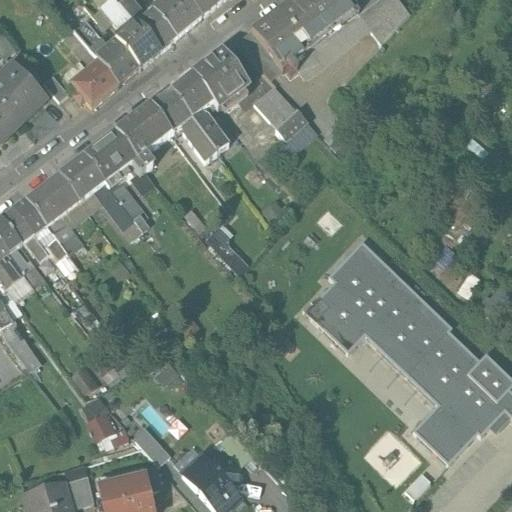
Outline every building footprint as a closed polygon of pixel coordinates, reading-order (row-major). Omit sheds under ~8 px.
[(108,0),(91,0),(120,34),(126,37),(118,44),(115,46),(138,74),(157,58),(108,0)] [(152,16),(143,23),(141,16),(126,0),(108,0),(157,58),(175,44),(152,16)] [(160,0),(163,4),(150,14),(152,16),(175,44),(200,24),(180,0),(160,0)] [(226,2),(224,0),(180,0),(200,24),(226,2)] [(342,0),(298,0),(235,48),(269,85),(283,75),(279,70),(353,15),(342,0)] [(342,0),(353,15),(357,20),(360,17),(383,0),(342,0)] [(394,0),(383,0),(360,17),(373,34),(370,36),(380,49),(409,18),(394,0)] [(88,26),(80,16),(73,22),(66,13),(59,19),(72,34),(91,57),(103,47),(86,27),(88,26)] [(357,20),(292,68),(303,84),(370,36),(373,34),(360,17),(357,20)] [(91,57),(72,34),(63,41),(90,72),(98,65),(91,57)] [(14,53),(0,36),(0,60),(2,63),(14,53)] [(138,74),(115,46),(107,53),(103,47),(91,57),(98,65),(119,90),(138,74)] [(222,57),(191,81),(212,109),(217,116),(248,93),(222,57)] [(90,72),(71,89),(85,106),(90,113),(119,90),(98,65),(90,72)] [(291,68),(284,74),(289,81),(296,75),(291,68)] [(12,70),(0,81),(0,80),(0,109),(19,129),(45,105),(12,70)] [(68,97),(53,79),(43,87),(58,105),(68,97)] [(191,81),(170,96),(202,140),(214,131),(207,121),(200,119),(212,109),(191,81)] [(311,133),(273,90),(253,107),(277,134),(275,135),(290,153),(311,133)] [(85,106),(77,96),(72,99),(80,109),(85,106)] [(202,140),(170,96),(149,112),(169,140),(170,139),(171,140),(182,132),(183,139),(190,148),(193,146),(202,140)] [(0,147),(19,129),(0,109),(0,147)] [(149,112),(115,137),(137,165),(169,140),(149,112)] [(214,131),(202,140),(213,155),(225,146),(214,131)] [(115,137),(83,161),(104,189),(119,178),(121,181),(130,175),(134,181),(144,173),(142,172),(137,165),(115,137)] [(213,155),(202,140),(193,146),(205,161),(213,155)] [(175,146),(142,172),(144,173),(150,181),(182,156),(175,146)] [(83,161),(60,178),(82,206),(94,197),(104,189),(83,161)] [(60,178),(26,204),(48,232),(62,222),(82,206),(60,178)] [(110,197),(104,189),(94,197),(123,236),(133,228),(110,197)] [(146,223),(120,189),(110,197),(133,228),(141,238),(146,233),(141,226),(146,223)] [(48,232),(26,204),(13,214),(39,249),(45,245),(53,239),(48,232)] [(39,249),(13,214),(0,223),(20,250),(25,246),(40,266),(47,260),(39,249)] [(101,274),(62,222),(48,232),(53,239),(62,251),(87,285),(101,274)] [(20,250),(0,223),(0,249),(7,259),(15,253),(20,250)] [(53,239),(45,245),(54,257),(62,251),(53,239)] [(511,411),(511,388),(511,387),(511,373),(488,351),(482,358),(361,244),(331,276),(338,281),(309,312),(352,353),(368,336),(439,402),(414,428),(450,461),(480,429),(484,432),(507,407),(511,411)] [(7,259),(0,249),(0,287),(4,294),(19,281),(9,268),(7,269),(2,263),(7,259)] [(30,273),(15,253),(7,259),(22,279),(30,273)] [(4,294),(0,287),(0,336),(7,350),(14,359),(26,351),(0,309),(11,303),(4,294)] [(93,444),(113,433),(104,415),(83,426),(93,444)] [(103,455),(122,443),(116,432),(97,445),(103,455)] [(218,473),(232,480),(240,461),(210,448),(205,459),(221,467),(218,473)] [(231,511),(241,503),(203,461),(182,480),(210,511),(231,511)] [(156,469),(141,473),(143,482),(147,496),(161,493),(156,469)] [(125,486),(98,492),(102,511),(150,511),(147,496),(143,482),(130,485),(128,476),(123,477),(125,486)] [(87,481),(73,485),(81,510),(93,506),(87,481)] [(73,511),(81,510),(73,485),(62,488),(64,494),(69,511),(73,511)] [(69,511),(64,494),(25,506),(27,511),(69,511)]
